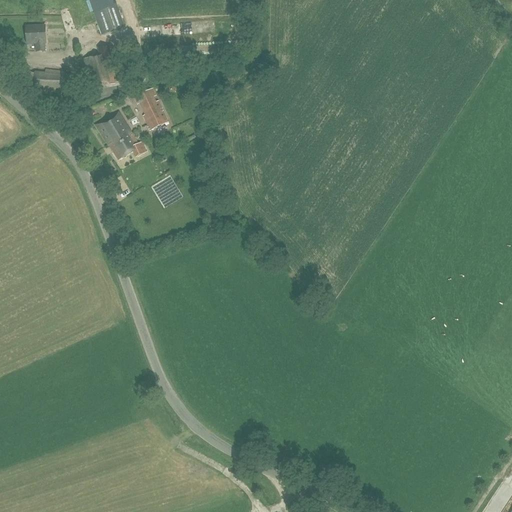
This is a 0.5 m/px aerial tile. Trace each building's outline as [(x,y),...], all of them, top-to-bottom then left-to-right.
[(89,0),(102,35),(124,27),(114,0),(89,0)] [(63,12),(66,25),(74,23),(70,10),(63,12)] [(44,51),(44,43),(46,43),(45,26),(26,27),(27,44),(36,43),(36,52),(44,51)] [(114,84),(110,63),(111,63),(108,47),(97,49),(98,56),(83,59),(86,74),(88,73),(91,89),(114,84)] [(64,74),(64,71),(46,69),(45,73),(35,72),(35,73),(28,73),(27,84),(33,85),(33,86),(44,87),(43,92),(61,94),(61,89),(69,90),(68,93),(74,93),(75,74),(70,74),(70,75),(64,74)] [(153,106),(150,101),(154,99),(151,89),(132,97),(136,106),(139,104),(144,115),(141,116),(147,130),(165,122),(158,104),(153,106)] [(138,145),(118,110),(110,114),(112,118),(107,122),(103,118),(96,125),(119,161),(134,153),(136,158),(147,153),(142,143),(138,145)]
